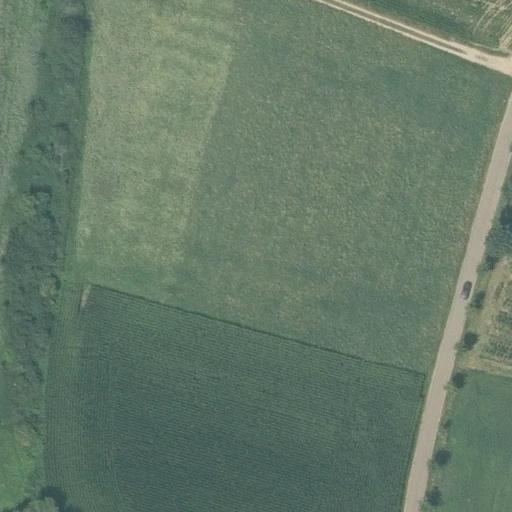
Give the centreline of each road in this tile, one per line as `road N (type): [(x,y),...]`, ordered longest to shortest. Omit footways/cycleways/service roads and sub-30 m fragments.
road 1 (unclassified): [(413,511),(445,361),(511,123)]
road 2 (track): [(339,0),(511,72)]
